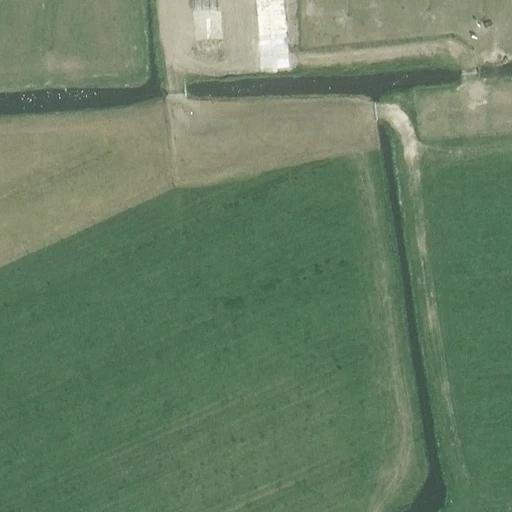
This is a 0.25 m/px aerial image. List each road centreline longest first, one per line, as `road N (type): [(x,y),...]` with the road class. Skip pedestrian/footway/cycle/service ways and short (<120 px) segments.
road 1 (track): [(503,511),(480,508),(409,131),(388,114),(365,116)]
road 2 (track): [(365,116),(206,128),(179,113),(160,0)]
road 3 (track): [(365,116),(380,270)]
